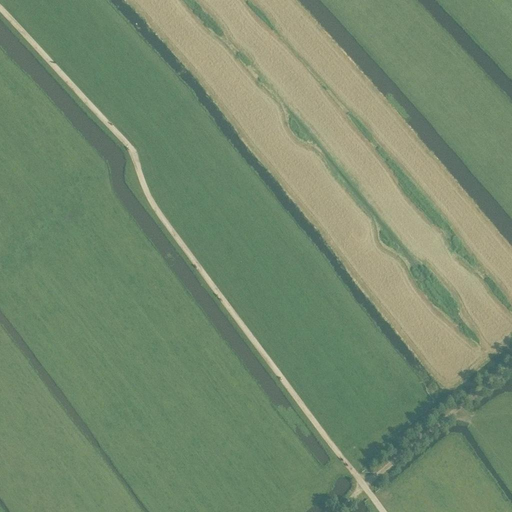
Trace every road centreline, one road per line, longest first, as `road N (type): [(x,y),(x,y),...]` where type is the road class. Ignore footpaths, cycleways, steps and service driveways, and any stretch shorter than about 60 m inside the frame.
road 1 (track): [(364,486),(153,205),(124,142),(0,9)]
road 2 (track): [(335,511),(511,368)]
